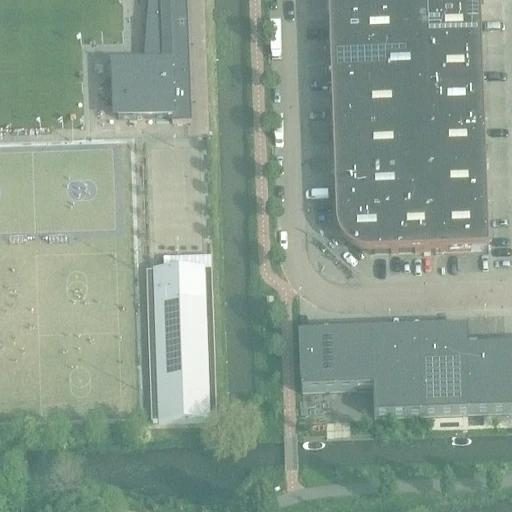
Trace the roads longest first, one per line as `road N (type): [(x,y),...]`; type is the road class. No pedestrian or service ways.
road 1 (unclassified): [(306,284),(291,257),(284,0)]
road 2 (unclassified): [(306,284),(359,299),(511,293)]
